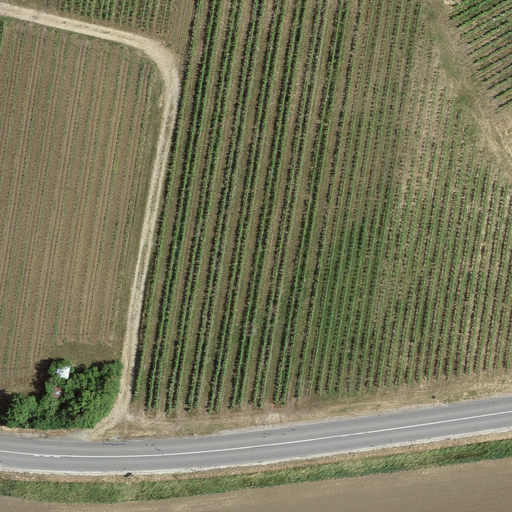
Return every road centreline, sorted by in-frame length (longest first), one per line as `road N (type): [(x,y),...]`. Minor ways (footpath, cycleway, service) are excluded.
road 1 (track): [(0,6),(128,36),(170,58),(174,93),(132,363),(118,411),(58,457)]
road 2 (secondary): [(0,450),(149,456),(511,413)]
